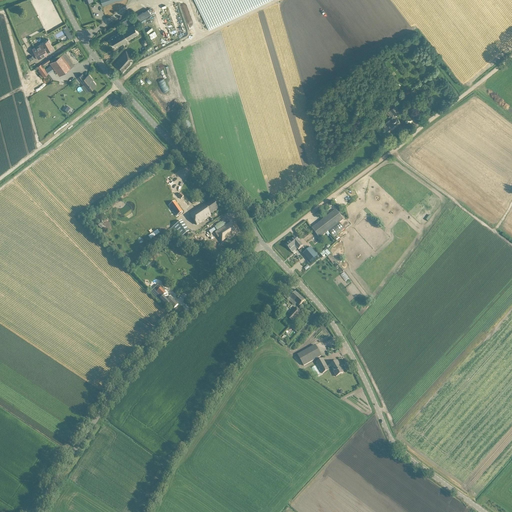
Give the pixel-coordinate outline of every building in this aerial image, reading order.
[(186,0),(195,28),(283,4),(277,0),(186,0)] [(331,0),(360,39),(365,35),(339,0),(331,0)] [(341,0),(362,30),(367,27),(348,0),(341,0)] [(350,0),(368,25),(370,23),(369,22),(371,20),(357,0),(350,0)] [(378,16),(366,0),(359,0),(378,25),(380,23),(376,18),(378,16)] [(389,16),(376,0),(368,0),(384,20),(389,16)] [(338,72),(356,59),(346,45),(345,46),(317,7),(313,10),(312,8),(309,9),(309,10),(303,14),(306,17),(299,21),(290,8),(284,12),(295,27),(290,31),(301,48),(296,51),(306,66),(301,70),(314,89),(339,72),(338,72)] [(396,23),(390,26),(396,36),(401,33),(396,23)] [(123,30),(119,32),(110,38),(116,48),(129,40),(128,39),(138,33),(133,25),(123,31),(123,30)] [(376,36),(372,39),(376,45),(380,42),(376,36)] [(42,43),(36,47),(32,49),(38,60),(48,54),(47,52),(53,48),(48,39),(42,43)] [(123,73),(135,59),(126,51),(124,53),(119,59),(114,64),(117,67),(116,68),(123,73)] [(74,65),(64,52),(50,63),(59,76),(74,65)] [(41,64),(37,67),(44,77),(48,74),(41,64)] [(92,78),(89,74),(85,77),(82,74),(78,77),(84,84),(89,90),(96,85),(91,79),(92,78)] [(508,120),(475,97),(472,102),(504,125),(508,120)] [(395,106),(388,112),(392,117),(383,125),(384,126),(389,132),(401,122),(395,115),(399,111),(395,106)] [(163,177),(133,195),(144,213),(174,195),(163,177)] [(204,204),(189,214),(197,225),(211,216),(210,215),(218,209),(212,200),(205,206),(204,204)] [(182,212),(175,201),(169,205),(177,216),(182,212)] [(398,297),(403,301),(467,213),(461,209),(398,297)] [(344,230),(339,223),(344,220),(336,210),(312,228),(320,238),(326,233),(329,231),(331,234),(334,238),(344,230)] [(449,211),(439,225),(442,227),(452,213),(449,211)] [(189,231),(182,221),(172,227),(179,238),(189,231)] [(414,308),(420,311),(483,225),(478,221),(414,308)] [(231,222),(215,233),(217,232),(219,234),(217,236),(218,237),(219,237),(221,241),(220,241),(222,243),(224,242),(227,240),(240,231),(237,226),(235,224),(233,225),(232,226),(231,226),(230,224),(231,223),(231,222)] [(295,237),(291,240),(286,245),(292,253),(297,248),(299,250),(303,246),(295,237)] [(214,240),(210,243),(213,249),(218,245),(214,240)] [(339,249),(341,252),(344,249),(339,243),(331,251),(334,254),(339,249)] [(482,275),(435,329),(446,338),(511,260),(511,246),(510,245),(483,276),(482,275)] [(308,260),(310,263),(318,256),(313,250),(312,251),(309,248),(304,252),(310,258),(308,260)] [(497,298),(511,280),(511,270),(493,294),(497,298)] [(397,278),(390,288),(394,290),(400,280),(397,278)] [(158,285),(151,292),(159,300),(163,296),(166,293),(158,285)] [(295,292),(290,297),(300,306),(305,300),(295,292)] [(168,304),(174,309),(178,305),(170,297),(168,300),(167,298),(166,299),(163,296),(159,300),(165,306),(168,304)] [(303,313),(297,307),(288,317),(294,323),(303,313)] [(482,314),(478,310),(467,321),(471,325),(482,314)] [(383,371),(419,317),(418,316),(415,314),(394,346),(391,348),(384,359),(381,363),(374,369),(372,373),(376,377),(383,371)] [(381,386),(431,330),(427,325),(377,382),(381,386)] [(386,397),(439,338),(434,333),(382,393),(386,397)] [(440,339),(385,400),(389,404),(444,343),(440,339)] [(321,356),(315,345),(298,355),(304,366),(321,356)] [(327,367),(323,359),(316,362),(323,374),(329,371),(329,370),(331,369),(336,377),(344,372),(341,367),(340,367),(337,361),(330,365),(327,367)] [(408,415),(395,426),(398,430),(412,419),(408,415)] [(345,453),(388,480),(391,475),(348,448),(345,453)] [(320,478),(344,494),(346,490),(322,475),(320,478)] [(406,496),(430,511),(439,511),(432,507),(430,510),(427,508),(427,507),(421,503),(423,501),(421,499),(420,501),(417,499),(414,497),(416,495),(409,491),(408,492),(406,496)]
